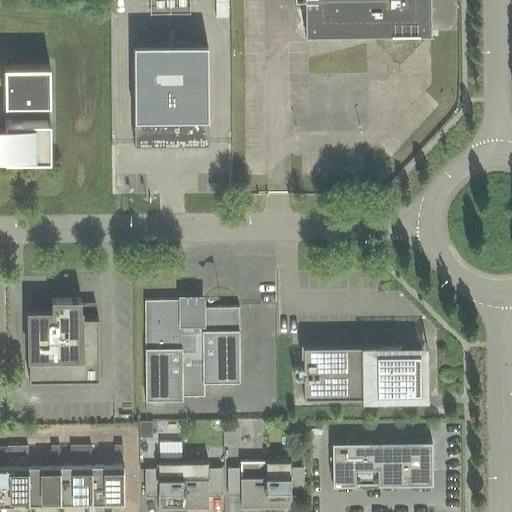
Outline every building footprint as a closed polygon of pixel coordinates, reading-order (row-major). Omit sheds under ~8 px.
[(304,0),(305,33),(431,32),(430,0),(304,0)] [(207,42),(134,43),(135,144),(165,144),(165,133),(178,133),(178,144),(208,144),(207,42)] [(5,103),(50,103),(50,64),(4,65),(5,103)] [(51,159),(50,121),(5,121),(5,125),(0,125),(0,155),(5,155),(5,160),(51,159)] [(99,379),(98,316),(93,316),(93,304),(81,304),(81,298),(52,298),(52,310),(28,310),(29,380),(99,379)] [(240,381),(239,306),(203,306),(203,302),(182,302),(182,298),(145,299),(146,399),(183,399),(183,394),(204,394),(204,381),(240,381)] [(399,344),(303,345),(304,397),(428,396),(428,372),(420,372),(420,359),(421,358),(421,350),(409,350),(409,351),(399,351),(399,344)] [(212,432),(224,432),(224,421),(212,421),(212,432)] [(224,421),(224,432),(235,432),(235,421),(224,421)] [(152,438),(152,422),(139,423),(139,439),(152,438)] [(332,440),(332,483),(432,482),(432,439),(332,440)] [(123,442),(115,442),(115,456),(123,455),(123,442)] [(7,443),(8,457),(27,457),(27,443),(7,443)] [(59,444),(50,444),(51,456),(60,456),(59,444)] [(72,444),(72,455),(91,454),(91,444),(72,444)] [(265,505),(264,459),(240,460),(240,466),(228,467),(228,495),(241,495),(241,505),(265,505)] [(304,494),(304,466),(291,466),(291,459),(264,459),(265,505),(291,504),(291,494),(304,494)] [(182,505),(182,460),(158,461),(158,467),(145,467),(145,496),(158,495),(158,506),(182,505)] [(208,460),(182,460),(182,505),(209,505),(209,495),(221,495),(221,467),(208,467),(208,460)] [(124,463),(92,464),(92,502),(124,502),(124,463)] [(0,464),(0,503),(29,503),(28,465),(0,464)] [(60,464),(28,465),(29,503),(60,503),(60,464)] [(60,464),(60,503),(92,502),(92,464),(60,464)]
